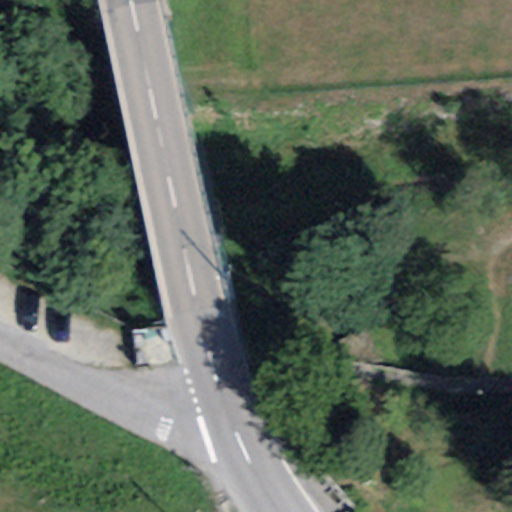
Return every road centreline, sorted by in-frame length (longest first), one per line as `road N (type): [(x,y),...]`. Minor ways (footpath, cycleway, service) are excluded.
road 1 (tertiary): [(220,405),(128,0)]
road 2 (unclassified): [(220,405),(164,413),(107,402),(0,349)]
road 3 (tertiary): [(277,511),(220,405)]
